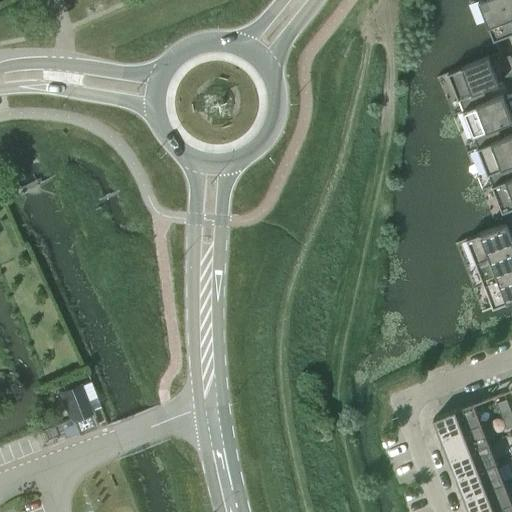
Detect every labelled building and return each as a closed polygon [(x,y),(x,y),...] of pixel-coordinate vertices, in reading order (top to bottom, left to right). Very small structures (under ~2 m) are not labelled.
[(511,33),(511,21),(503,0),(486,0),(481,2),(480,0),(479,1),(486,20),(494,40),(495,40),(511,33)] [(511,0),(503,0),(511,21),(511,0)] [(501,59),(508,75),(511,73),(511,60),(510,55),(501,59)] [(448,73),(463,111),(504,95),(503,94),(488,100),(483,89),(499,83),(498,82),(496,82),(487,59),(489,59),(488,57),(448,73)] [(463,111),(478,148),(511,134),(511,133),(502,138),(498,127),(511,121),(511,119),(511,120),(502,97),(504,96),(504,95),(463,111)] [(511,134),(478,148),(493,186),(511,178),(511,134)] [(511,178),(493,186),(507,223),(508,224),(511,222),(511,178)] [(467,239),(476,262),(511,247),(511,242),(510,238),(505,225),(508,224),(507,223),(495,228),(467,239)] [(511,247),(476,262),(485,284),(511,273),(511,247)] [(511,273),(485,284),(494,307),(511,299),(511,273)] [(72,418),(101,407),(90,380),(61,392),(72,418)] [(496,403),(501,415),(511,411),(507,399),(496,403)] [(442,437),(442,438),(481,423),(473,403),(434,418),(438,429),(440,430),(442,437)] [(511,412),(511,411),(501,415),(506,428),(511,426),(511,412)] [(449,457),(450,458),(489,443),(481,423),(442,438),(442,439),(443,439),(447,448),(446,449),(447,450),(449,455),(449,457)] [(458,477),(458,478),(497,462),(489,443),(450,458),(451,459),(450,461),(452,462),(454,468),(454,469),(455,470),(458,477)] [(464,497),(466,497),(504,482),(497,462),(458,478),(457,479),(459,480),(462,488),(461,489),(463,490),(465,495),(464,497)] [(471,511),(486,511),(511,502),(511,501),(504,482),(466,497),(466,499),(466,501),(467,501),(470,508),(469,509),(471,510),(471,511)] [(511,511),(511,502),(486,511),(511,511)]
